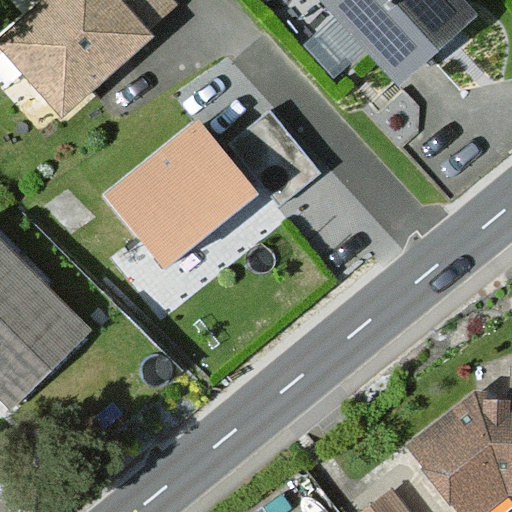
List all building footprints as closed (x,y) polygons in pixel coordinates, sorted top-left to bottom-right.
[(135,0),(66,0),(16,43),(78,117),(169,40),(135,0)] [(467,0),(338,0),(336,2),(414,93),(491,27),(467,0)] [(256,194),(195,120),(103,196),(164,269),(256,194)] [(109,326),(0,220),(0,375),(31,406),(109,326)] [(511,384),(492,384),(426,438),(487,511),(502,511),(511,504),(511,384)] [(356,507),(360,511),(425,511),(396,475),(356,507)]
